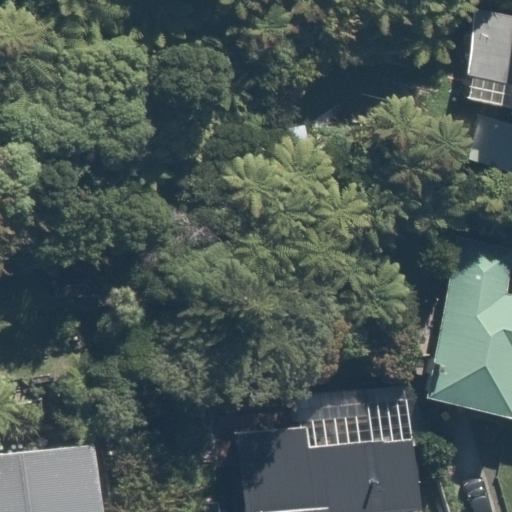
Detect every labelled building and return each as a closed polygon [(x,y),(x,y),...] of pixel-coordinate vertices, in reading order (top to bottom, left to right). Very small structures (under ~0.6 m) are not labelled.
[(511,0),(490,0),(490,1),(481,0),(462,0),(451,110),(511,116),(509,138),(511,137),(511,0)] [(511,287),(511,247),(449,240),(426,414),(511,425),(511,301),(510,301),(511,287)] [(45,254),(42,306),(103,308),(105,257),(45,254)] [(414,511),(412,406),(251,409),(252,511),(414,511)] [(100,511),(95,456),(0,464),(0,511),(100,511)]
